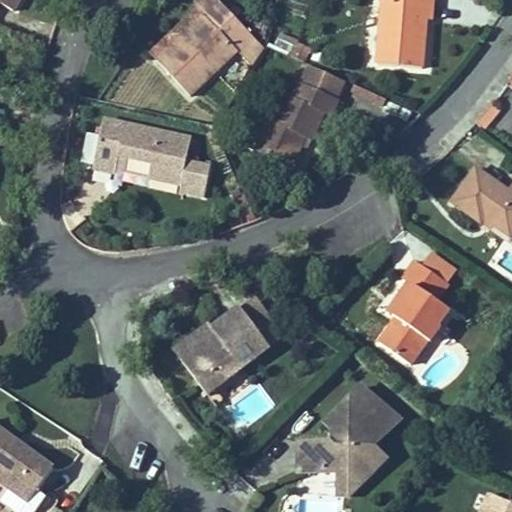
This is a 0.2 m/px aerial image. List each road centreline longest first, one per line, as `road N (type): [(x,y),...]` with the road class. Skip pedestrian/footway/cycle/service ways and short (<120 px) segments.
road 1 (residential): [(108,281),(299,229),(359,198),(449,122),(511,42)]
road 2 (residential): [(99,0),(65,76),(50,136),(47,278)]
road 3 (residential): [(208,510),(143,414),(126,374),(108,281)]
